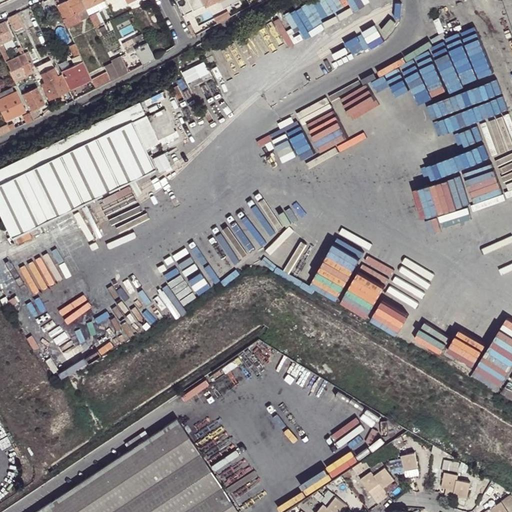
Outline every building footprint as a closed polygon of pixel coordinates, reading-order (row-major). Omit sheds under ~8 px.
[(78,12),(86,8),(82,0),(70,0),(60,5),(57,6),(64,19),(78,12)] [(89,7),(103,0),(82,0),(86,8),(89,7)] [(98,9),(108,5),(105,0),(103,0),(89,7),(91,12),(93,11),(98,9)] [(82,20),(90,17),(89,13),(86,8),(78,12),(82,20)] [(95,14),(101,25),(104,24),(98,9),(93,11),(91,12),(93,15),(95,14)] [(64,19),(67,27),(82,20),(78,12),(64,19)] [(8,18),(14,31),(25,26),(18,13),(8,18)] [(90,17),(96,28),(101,25),(95,14),(93,15),(90,17)] [(0,45),(2,44),(14,38),(6,21),(0,24),(0,45)] [(143,65),(155,59),(143,33),(132,39),(134,44),(125,49),(127,54),(135,50),(143,65)] [(74,57),(79,54),(74,44),(69,46),(74,57)] [(4,57),(6,63),(7,62),(18,57),(19,56),(18,55),(17,56),(16,52),(4,57)] [(23,66),(29,63),(25,54),(20,56),(19,56),(18,57),(22,65),(23,66)] [(119,77),(128,73),(120,56),(111,61),(112,64),(119,77)] [(11,70),(22,65),(18,57),(7,62),(11,70)] [(444,108),(472,97),(457,57),(428,68),(444,108)] [(42,74),(54,68),(51,60),(38,66),(42,74)] [(62,71),(70,67),(67,61),(60,64),(62,71)] [(71,89),(91,80),(83,62),(70,67),(62,71),(71,89)] [(26,73),(32,69),(29,63),(23,66),(22,65),(11,70),(10,71),(15,80),(26,74),(26,73)] [(107,84),(119,77),(112,64),(105,68),(108,74),(102,76),(103,78),(107,84)] [(66,93),(70,91),(62,74),(58,76),(54,68),(42,74),(46,82),(42,84),(50,100),(66,93)] [(397,77),(403,102),(432,95),(426,70),(397,77)] [(34,85),(38,83),(34,72),(29,75),(34,85)] [(377,117),(403,105),(390,77),(373,85),(378,96),(371,99),(367,90),(364,91),(377,117)] [(96,90),(107,84),(103,78),(96,81),(93,82),(96,90)] [(12,88),(0,93),(0,99),(15,92),(12,88)] [(34,89),(28,92),(24,94),(32,111),(46,104),(38,88),(34,89)] [(0,107),(7,121),(26,112),(17,91),(15,92),(0,99),(0,107)] [(68,104),(75,101),(72,95),(68,97),(65,98),(68,104)] [(140,102),(0,168),(0,208),(14,237),(155,169),(146,150),(160,143),(158,140),(175,132),(164,109),(147,117),(140,102)] [(27,124),(34,120),(31,114),(30,113),(23,117),(27,124)] [(11,131),(25,125),(22,120),(17,122),(18,122),(9,126),(11,131)] [(0,134),(1,136),(11,131),(9,126),(8,124),(0,128),(0,134)] [(415,187),(437,175),(423,148),(401,160),(415,187)] [(511,161),(510,155),(492,161),(501,189),(511,185),(511,161)] [(141,191),(125,199),(129,207),(145,199),(141,191)] [(403,267),(374,318),(396,330),(407,311),(414,315),(426,292),(421,289),(426,280),(403,267)] [(237,511),(175,419),(147,438),(143,431),(123,444),(127,451),(34,511),(237,511)] [(399,459),(402,471),(415,468),(412,453),(398,456),(399,459)] [(399,459),(388,461),(391,474),(402,471),(399,459)] [(441,489),(451,491),(454,480),(456,468),(445,465),(439,488),(441,489)] [(382,468),(371,475),(378,485),(380,489),(392,482),(382,468)] [(378,485),(371,475),(369,471),(358,478),(367,492),(378,485)] [(454,480),(451,491),(450,496),(464,500),(468,483),(454,480)] [(450,496),(451,491),(441,489),(439,499),(449,502),(450,496)] [(317,501),(321,504),(331,511),(341,511),(346,507),(326,490),(317,501)] [(485,511),(509,511),(511,510),(511,499),(510,496),(486,511),(485,511)]
